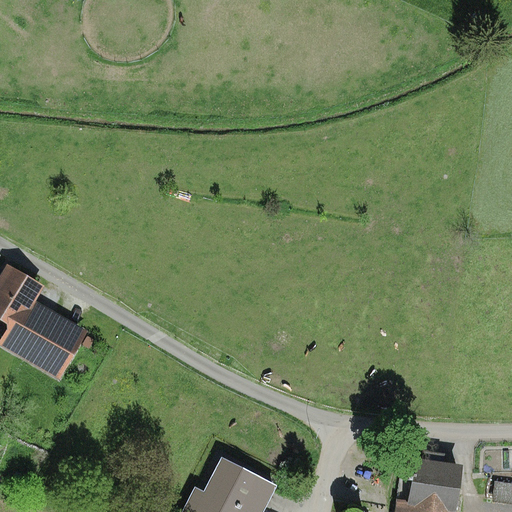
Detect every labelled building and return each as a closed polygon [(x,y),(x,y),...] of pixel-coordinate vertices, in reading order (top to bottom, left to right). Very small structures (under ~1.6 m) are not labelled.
[(0,278),(0,317),(17,328),(35,299),(43,285),(8,265),(0,278)] [(89,331),(35,299),(17,328),(5,348),(59,380),(89,331)] [(395,500),(399,501),(397,511),(456,511),(461,465),(402,455),(395,500)] [(277,488),(228,463),(212,494),(197,487),(184,511),(264,511),(266,510),(277,488)] [(511,484),(497,483),(495,503),(511,504),(511,484)]
